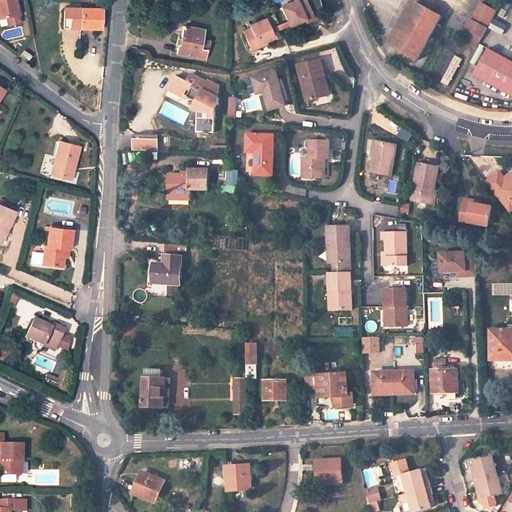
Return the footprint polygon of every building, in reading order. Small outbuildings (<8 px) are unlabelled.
[(23,20),(17,0),(0,0),(0,6),(2,16),(8,15),(11,23),(23,20)] [(297,0),(292,0),(281,5),(290,24),(305,18),(307,20),(314,17),(306,0),(299,0),(298,1),(297,0)] [(479,1),(461,41),(479,49),(497,9),(479,1)] [(439,19),(417,6),(391,50),(414,63),(439,19)] [(64,8),(63,28),(73,28),(74,8),(64,8)] [(74,8),(73,28),(100,28),(101,8),(74,8)] [(258,44),(273,37),(264,17),(249,24),(251,27),(242,31),(251,51),(259,47),(258,44)] [(202,30),(183,26),(179,44),(178,44),(176,52),(203,58),(204,49),(206,49),(208,40),(201,39),(202,30)] [(31,55),(24,49),(20,55),(28,60),(31,55)] [(475,77),(511,96),(511,61),(490,50),(475,77)] [(450,86),(462,58),(454,55),(442,83),(450,86)] [(324,95),(318,73),(323,72),(320,59),(297,64),(306,99),(324,95)] [(283,104),(274,69),(250,76),(254,92),(261,90),(266,108),(283,104)] [(318,73),(324,95),(328,94),(323,72),(318,73)] [(206,83),(189,76),(186,85),(174,80),(168,95),(184,100),(187,91),(190,93),(188,100),(197,103),(194,113),(197,114),(197,132),(204,132),(204,133),(209,133),(209,132),(215,132),(215,104),(218,104),(218,97),(211,94),(215,84),(207,81),(206,83)] [(158,135),(134,135),(134,151),(158,151),(158,135)] [(274,135),(246,135),(246,152),(255,152),(254,176),(273,176),(274,135)] [(61,137),(52,170),(72,176),(82,142),(61,137)] [(310,140),(310,157),(303,156),(302,177),(321,178),(321,157),(325,157),(330,157),(330,140),(310,140)] [(391,176),(397,146),(375,142),(370,173),(391,176)] [(434,205),(441,167),(419,162),(412,201),(434,205)] [(188,174),(169,173),(168,193),(189,194),(190,189),(207,190),(207,170),(189,169),(188,174)] [(227,169),(225,187),(234,188),(234,187),(236,171),(228,169),(227,169)] [(492,178),(511,202),(511,170),(504,176),(500,172),(492,178)] [(235,180),(234,187),(244,189),(245,182),(235,180)] [(492,206),(473,202),(473,200),(465,198),(461,221),(489,227),(492,206)] [(0,199),(0,231),(5,220),(8,222),(15,206),(0,199)] [(5,220),(0,231),(0,236),(2,237),(8,222),(5,220)] [(63,254),(65,244),(69,244),(71,244),(74,226),(50,222),(48,241),(45,240),(42,260),(62,263),(63,254)] [(327,227),(328,246),(333,245),(334,264),(351,264),(350,227),(327,227)] [(386,243),(386,253),(387,268),(407,268),(407,233),(381,233),(381,243),(386,243)] [(474,251),(440,253),(441,272),(457,271),(465,271),(465,276),(476,276),(474,251)] [(153,263),(152,283),(180,285),(182,257),(162,255),(162,263),(153,263)] [(351,264),(334,264),(334,274),(351,274),(351,264)] [(328,274),(328,292),(334,291),(334,311),(351,311),(351,274),(334,274),(328,274)] [(407,328),(406,290),(385,290),(385,308),(388,308),(388,328),(407,328)] [(12,293),(7,305),(15,307),(19,296),(12,293)] [(220,320),(211,319),(210,327),(220,328),(220,320)] [(50,330),(42,326),(31,320),(22,337),(52,354),(54,349),(60,337),(63,332),(52,326),(50,330)] [(42,326),(50,330),(52,326),(44,322),(42,326)] [(511,330),(491,330),(490,366),(511,366),(511,330)] [(68,341),(60,337),(54,349),(65,354),(68,341)] [(379,338),(364,338),(364,353),(380,353),(379,338)] [(246,363),(256,364),(256,344),(246,343),(246,363)] [(144,376),(142,405),(159,406),(161,377),(161,371),(159,370),(148,369),(145,370),(145,376),(144,376)] [(458,369),(433,370),(434,393),(458,392),(458,369)] [(395,393),(394,371),(374,372),(375,394),(395,393)] [(394,371),(395,393),(414,393),(414,371),(394,371)] [(346,373),(318,375),(319,389),(319,397),(333,396),(334,404),(353,403),(352,392),(347,392),(346,373)] [(52,382),(41,376),(39,381),(49,387),(56,385),(60,376),(56,374),(52,382)] [(318,375),(305,376),(305,390),(319,389),(318,375)] [(246,378),(234,378),(234,414),(246,414),(246,378)] [(264,400),(286,399),(286,381),(264,381),(264,400)] [(2,434),(0,434),(0,473),(16,474),(16,461),(20,461),(20,444),(2,444),(2,434)] [(474,481),(497,474),(492,455),(472,460),(474,466),(475,470),(471,471),(474,481)] [(405,458),(392,462),(396,476),(401,474),(406,494),(430,487),(427,477),(423,478),(422,474),(421,469),(409,472),(405,458)] [(339,460),(317,462),(319,483),(340,482),(339,460)] [(248,466),(226,467),(228,490),(250,488),(248,466)] [(163,481),(142,472),(133,493),(154,502),(163,481)] [(497,474),(474,481),(476,489),(479,488),(481,493),(482,498),(502,494),(497,474)] [(367,490),(370,503),(379,500),(376,487),(367,490)] [(430,487),(406,494),(395,496),(399,511),(413,511),(431,508),(429,502),(428,498),(432,497),(430,487)] [(0,511),(18,511),(24,511),(24,500),(0,500),(0,511)]
